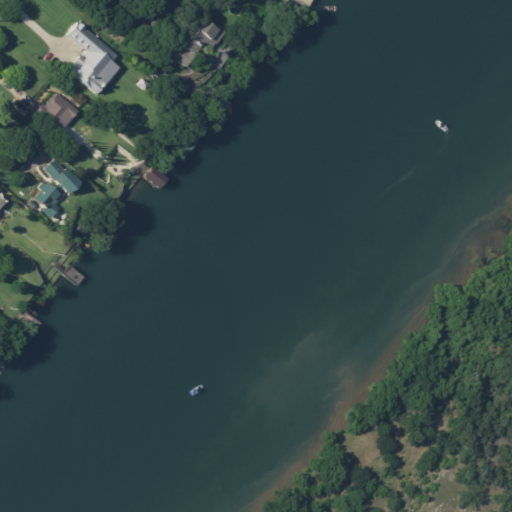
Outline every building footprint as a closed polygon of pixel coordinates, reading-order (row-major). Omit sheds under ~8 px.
[(211,23),(214,26),(216,24),(226,31),(217,44),(216,44),(210,52),(203,46),(192,60),(193,61),(187,69),(172,58),(181,45),(185,48),(193,37),(194,38),(195,37),(184,28),(189,23),(195,27),(203,18),(211,23)] [(81,27),(114,54),(109,60),(117,66),(94,93),(71,74),(73,71),(67,66),(71,61),(71,60),(76,54),(77,54),(82,49),(63,33),(74,21),(76,22),(76,21),(82,26),(81,27)] [(166,77),(167,78),(159,80),(157,73),(165,70),(166,77)] [(140,77),(146,83),(141,89),(135,83),(140,77)] [(75,108),(54,133),(26,109),(36,97),(43,103),(54,90),(75,108)] [(186,151),(173,138),(183,128),(197,141),(186,151)] [(63,193),(59,187),(55,191),(58,194),(49,204),(54,207),(44,217),(37,209),(40,206),(29,197),(43,182),(49,186),(54,182),(51,178),(49,179),(39,167),(50,157),(59,169),(62,167),(76,182),(63,193)] [(141,175),(150,165),(164,178),(155,188),(141,175)] [(32,201),(37,206),(34,210),(28,206),(32,201)]
